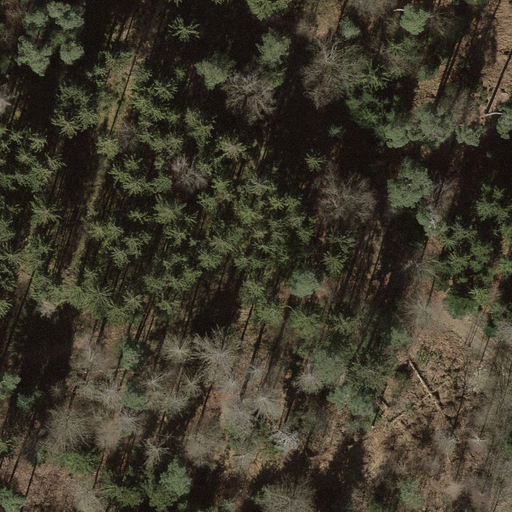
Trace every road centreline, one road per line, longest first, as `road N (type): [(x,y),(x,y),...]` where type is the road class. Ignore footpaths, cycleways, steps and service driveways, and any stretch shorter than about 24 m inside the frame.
road 1 (track): [(106,35),(511,359)]
road 2 (track): [(0,371),(160,316),(342,279),(432,295)]
